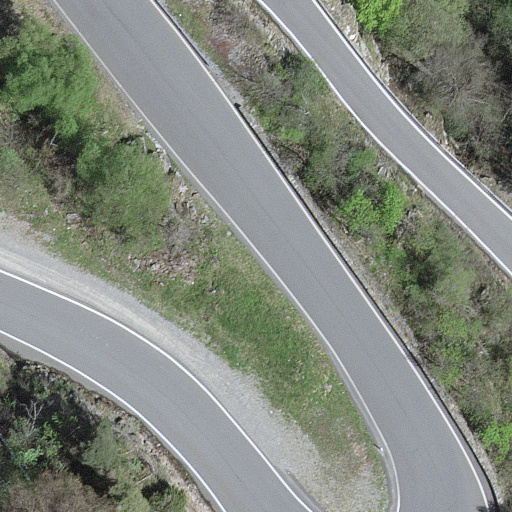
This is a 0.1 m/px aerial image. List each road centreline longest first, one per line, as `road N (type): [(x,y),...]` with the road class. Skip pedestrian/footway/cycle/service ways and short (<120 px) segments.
road 1 (tertiary): [(101,0),(335,300),(400,397),(445,511)]
road 2 (tertiary): [(261,511),(198,426),(151,380),(0,301)]
road 3 (tertiary): [(511,244),(405,145),(291,0)]
